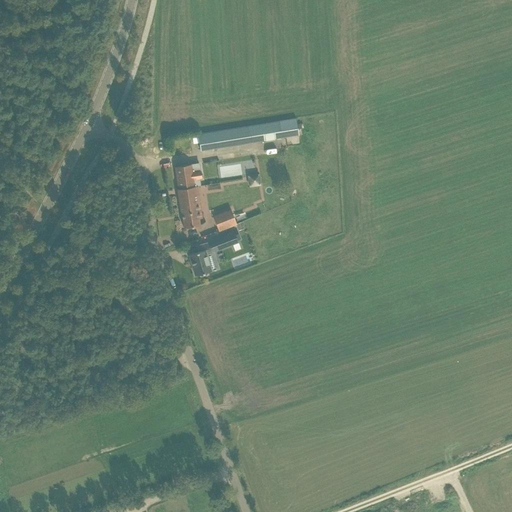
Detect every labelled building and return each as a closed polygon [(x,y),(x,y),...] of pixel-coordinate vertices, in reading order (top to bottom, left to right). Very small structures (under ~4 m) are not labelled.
[(197,134),(200,150),(298,134),(295,118),(279,121),(197,134)] [(178,189),(177,189),(180,214),(181,214),(183,228),(199,226),(197,212),(200,211),(197,186),(194,187),(190,164),(174,167),(178,189)] [(245,174),(247,186),(259,184),(257,172),(245,174)] [(212,216),(218,231),(236,224),(230,210),(212,216)] [(84,212),(79,220),(79,221),(82,223),(80,226),(81,226),(87,229),(87,228),(94,217),(94,216),(89,213),(88,212),(88,213),(84,211),(84,212)] [(242,221),(236,224),(238,229),(244,227),(242,221)] [(234,232),(207,242),(210,248),(211,252),(213,252),(238,242),(234,232)] [(196,252),(188,254),(194,276),(199,274),(200,277),(207,275),(206,272),(211,271),(211,270),(218,268),(213,252),(211,252),(210,248),(196,252)]
